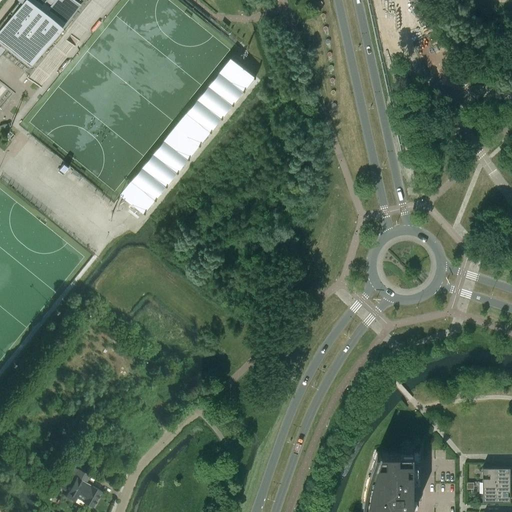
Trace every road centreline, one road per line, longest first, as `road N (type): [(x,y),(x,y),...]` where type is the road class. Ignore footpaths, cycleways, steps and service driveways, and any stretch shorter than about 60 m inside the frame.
road 1 (tertiary): [(375,282),(304,381),(255,511)]
road 2 (tertiary): [(273,511),(325,382),(389,296)]
road 3 (secondary): [(336,0),(387,235)]
road 4 (secondary): [(408,230),(356,0)]
road 5 (unclassified): [(511,195),(455,112),(469,89),(511,92)]
